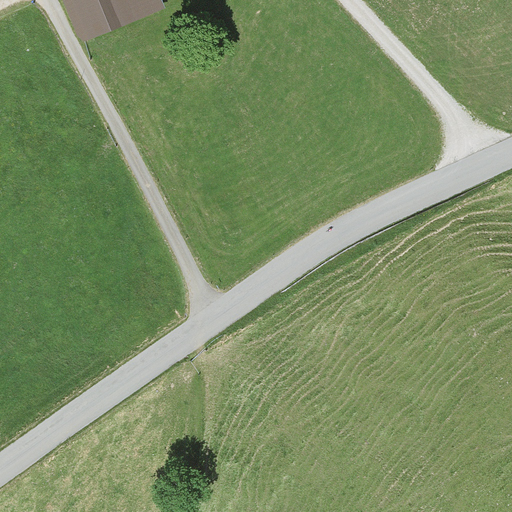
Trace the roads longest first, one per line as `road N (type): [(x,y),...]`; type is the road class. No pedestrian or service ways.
road 1 (tertiary): [(0,470),(336,234),(511,151)]
road 2 (track): [(55,0),(216,318)]
